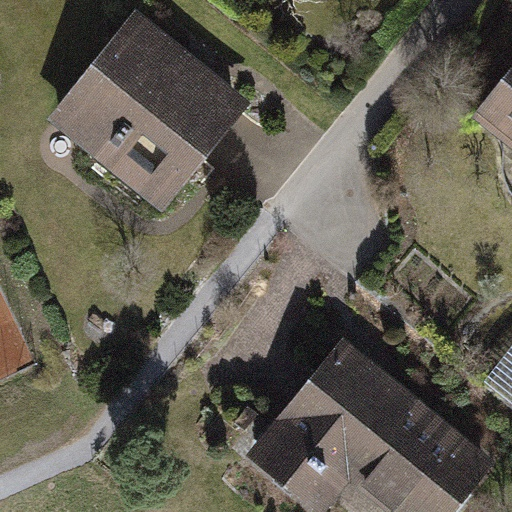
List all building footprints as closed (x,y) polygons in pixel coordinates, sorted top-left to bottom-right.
[(163,218),(254,109),(139,13),(48,121),(163,218)] [(511,77),(476,123),(511,151),(511,77)] [(0,492),(89,447),(0,242),(0,492)] [(382,511),(458,511),(497,464),(344,342),(250,459),(316,511),(335,511),(354,489),(382,511)] [(511,363),(488,393),(511,411),(511,363)]
